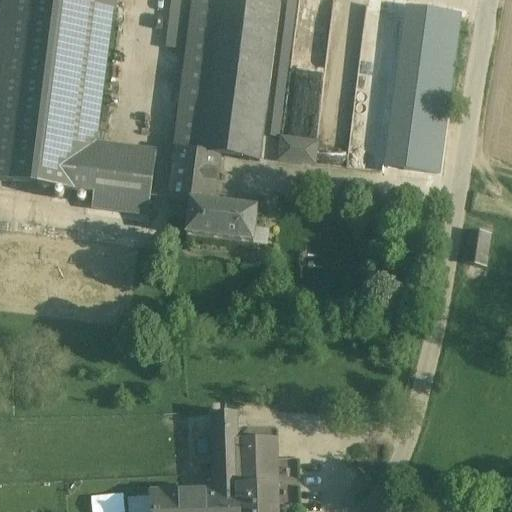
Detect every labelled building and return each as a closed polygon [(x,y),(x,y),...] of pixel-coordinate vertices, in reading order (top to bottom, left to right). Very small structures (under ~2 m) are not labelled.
[(110,0),(2,0),(0,22),(0,184),(94,195),(92,210),(148,217),(155,152),(154,152),(93,145),(110,0)] [(281,5),(242,0),(196,0),(176,152),(223,158),(222,161),(259,166),(281,5)] [(223,158),(176,152),(169,205),(191,208),(192,203),(216,206),(222,161),(223,158)] [(216,206),(192,203),(191,208),(187,239),(255,247),(260,211),(216,206)] [(486,271),(491,233),(468,230),(463,268),(486,271)] [(236,415),(212,416),(213,430),(236,429),(236,415)] [(236,429),(213,430),(215,492),(228,491),(238,491),(238,487),(237,442),(236,429)] [(276,440),(237,442),(238,487),(278,486),(276,440)] [(278,486),(238,487),(238,491),(239,511),(278,510),(278,486)] [(215,492),(187,493),(188,511),(228,511),(228,491),(215,492)] [(278,511),(278,510),(239,511),(238,491),(228,491),(228,511),(278,511)] [(188,511),(187,493),(153,494),(153,511),(188,511)]
